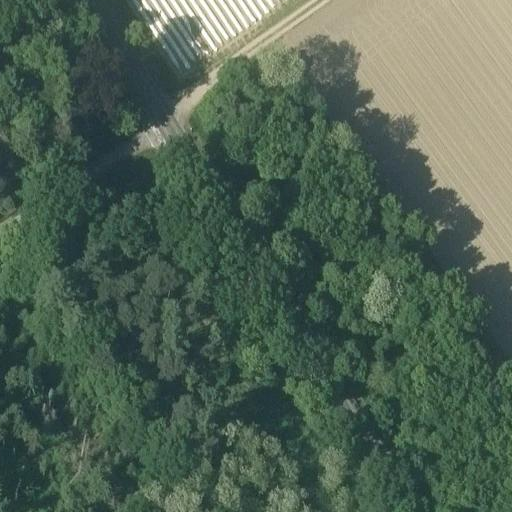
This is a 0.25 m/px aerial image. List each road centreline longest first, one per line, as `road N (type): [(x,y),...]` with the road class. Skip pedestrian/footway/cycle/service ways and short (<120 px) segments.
road 1 (secondary): [(403,511),(165,128)]
road 2 (track): [(165,128),(335,0)]
road 3 (residential): [(165,128),(0,243)]
road 4 (secondary): [(165,128),(87,0)]
